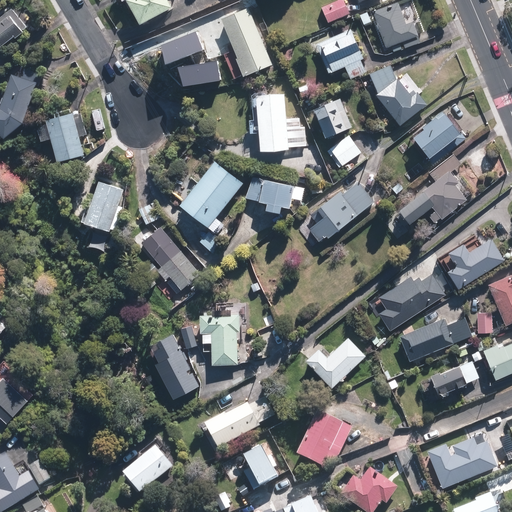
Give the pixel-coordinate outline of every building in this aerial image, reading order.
[(127,0),(125,1),(139,25),(172,7),(167,0),(127,0)] [(397,3),(372,12),(386,48),(419,36),(413,21),(405,25),(397,3)] [(354,12),(350,4),(325,16),(329,24),(354,12)] [(219,20),(243,77),(271,66),(247,9),(219,20)] [(12,10),(0,19),(0,50),(27,28),(12,10)] [(351,30),(316,44),(328,74),(364,59),(351,30)] [(370,72),(378,93),(375,95),(399,126),(428,104),(416,89),(409,94),(396,78),(396,79),(391,65),(370,72)] [(0,137),(2,139),(21,124),(35,82),(9,74),(0,101),(0,137)] [(283,94),(254,97),(259,151),(288,149),(283,94)] [(352,127),(341,99),(313,110),(325,138),(352,127)] [(446,111),(412,138),(433,164),(467,136),(446,111)] [(71,113),(44,121),(56,163),(83,155),(78,137),(85,135),(80,117),(72,119),(71,113)] [(349,135),(331,148),(343,166),(362,153),(349,135)] [(242,184),(213,162),(178,207),(207,228),(242,184)] [(449,172),(397,212),(408,225),(431,207),(441,220),(469,198),(449,172)] [(295,188),(252,176),(245,198),(265,204),(264,211),(277,215),(279,207),(289,210),(295,188)] [(320,245),(374,203),(356,180),(302,223),(320,245)] [(123,192),(98,182),(82,225),(107,234),(123,192)] [(154,203),(139,210),(146,225),(161,218),(154,203)] [(200,274),(161,228),(142,244),(161,267),(157,271),(165,281),(170,277),(181,290),(200,274)] [(211,234),(203,242),(214,252),(221,243),(211,234)] [(458,286),(504,258),(491,236),(468,249),(463,240),(447,250),(455,264),(447,268),(458,286)] [(511,272),(488,282),(504,322),(511,318),(511,272)] [(395,329),(444,296),(431,277),(417,286),(411,278),(383,298),(390,309),(384,313),(395,329)] [(491,310),(477,311),(478,331),(492,331),(491,310)] [(239,311),(198,311),(198,331),(211,331),(210,362),(236,362),(236,329),(239,329),(239,311)] [(444,316),(399,333),(409,358),(472,334),(464,315),(446,322),(444,316)] [(199,384),(172,331),(150,342),(158,358),(154,360),(173,398),(199,384)] [(318,345),(304,358),(330,385),(365,353),(348,335),(327,355),(318,345)] [(483,347),(494,377),(511,370),(511,339),(498,345),(497,341),(483,347)] [(471,358),(429,374),(436,392),(478,376),(471,358)] [(0,416),(6,422),(28,398),(2,374),(0,376),(0,416)] [(245,399),(203,422),(217,448),(259,424),(258,422),(274,413),(264,395),(248,404),(245,399)] [(352,427),(316,409),(295,452),(330,470),(352,427)] [(447,444),(429,451),(443,487),(497,466),(487,441),(477,445),(474,436),(453,445),(456,453),(452,455),(447,444)] [(175,457),(175,458),(158,437),(139,452),(141,454),(121,471),(138,491),(152,479),(160,488),(184,468),(175,457)] [(262,443),(241,454),(259,486),(279,475),(262,443)] [(27,471),(19,476),(4,451),(0,453),(0,511),(38,489),(27,471)] [(38,459),(28,466),(40,484),(50,478),(38,459)] [(353,475),(340,493),(367,511),(372,511),(381,500),(387,503),(398,487),(369,466),(359,479),(353,475)] [(452,509),(453,511),(498,511),(490,491),(474,498),(475,500),(452,509)] [(227,493),(215,500),(221,511),(225,511),(235,507),(227,493)] [(37,495),(22,503),(26,511),(30,511),(43,505),(37,495)] [(316,511),(311,500),(282,511),(316,511)]
